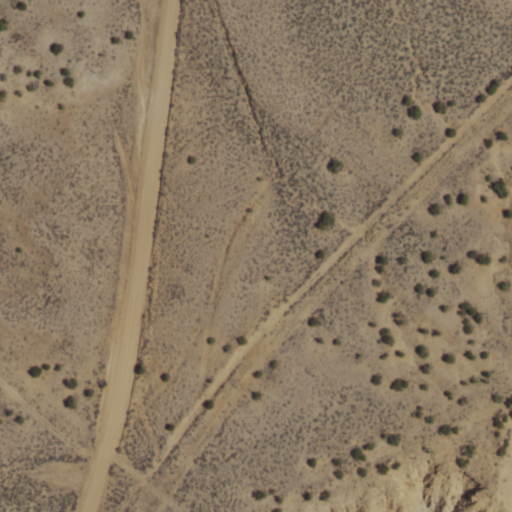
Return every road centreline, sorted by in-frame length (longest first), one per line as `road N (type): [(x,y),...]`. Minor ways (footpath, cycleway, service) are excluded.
road 1 (track): [(120,511),(237,358),(511,80)]
road 2 (tertiary): [(82,511),(133,314),(168,0)]
